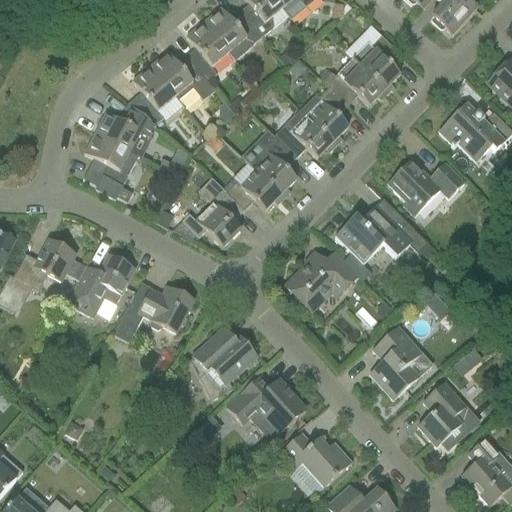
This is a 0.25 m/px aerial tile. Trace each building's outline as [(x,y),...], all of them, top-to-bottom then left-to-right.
[(270,0),(240,0),(251,13),(242,21),(260,42),(269,34),(269,22),(281,13),(270,0)] [(317,0),(270,0),(281,13),(289,23),(316,1),(317,0)] [(401,0),(401,1),(409,9),(412,9),(414,6),(421,13),(432,1),(433,0),(401,0)] [(431,19),(430,20),(450,39),(476,10),(464,0),(433,0),(432,1),(441,9),(431,20),(431,19)] [(233,28),(220,12),(202,27),(227,57),(233,64),(260,42),(242,21),(233,28)] [(206,86),(216,78),(210,71),(227,57),(202,27),(185,41),(198,57),(189,65),(206,86)] [(379,40),(368,51),(353,66),(358,71),(386,99),(393,92),(389,88),(398,79),(387,69),(398,58),(379,40)] [(166,57),(148,71),(181,111),(183,113),(198,101),(201,105),(213,95),(206,86),(189,65),(179,73),(166,57)] [(287,71),(285,72),(291,78),(292,77),(298,77),(304,72),(296,63),(287,71)] [(511,64),(510,63),(486,87),(500,101),(511,113),(511,64)] [(386,99),(358,71),(353,66),(338,81),(334,81),(325,73),(317,82),(327,92),(346,111),(356,100),(367,111),(376,102),(379,105),(386,99)] [(144,102),(131,113),(152,130),(162,122),(164,125),(181,111),(148,71),(131,86),(140,97),(144,102)] [(298,115),(334,151),(341,144),(337,141),(346,132),(336,121),(346,111),(327,92),(316,103),(313,100),(298,115)] [(237,100),(227,109),(235,117),(244,109),(237,100)] [(474,118),(465,109),(437,136),(451,149),(449,151),(452,154),(456,149),(474,167),(489,153),(496,159),(511,142),(511,136),(506,131),(492,117),(484,125),(476,116),(474,118)] [(243,112),(235,120),(242,126),(249,118),(243,112)] [(101,124),(93,138),(136,161),(140,163),(150,143),(146,141),(152,130),(131,113),(124,126),(123,128),(107,119),(104,118),(101,124)] [(273,141),(294,163),(304,152),(315,163),(324,154),(328,157),(334,151),(298,115),(273,141)] [(250,171),(249,171),(254,176),(255,176),(282,203),(289,196),(285,193),(295,184),(284,173),(290,167),(294,163),(273,141),(266,134),(255,145),(265,155),(250,171)] [(136,161),(93,138),(82,158),(89,162),(92,163),(81,183),(96,191),(95,193),(94,194),(113,204),(114,203),(114,202),(126,207),(131,197),(119,192),(125,180),(136,161)] [(428,183),(409,164),(386,188),(404,206),(402,209),(413,220),(438,195),(447,203),(463,188),(443,168),(428,183)] [(282,203),(255,176),(254,176),(240,191),(235,186),(224,197),(236,209),(242,215),(253,205),(263,215),(272,206),(276,210),(282,203)] [(188,219),(180,226),(197,243),(204,236),(220,253),(239,234),(231,226),(242,215),(236,209),(224,197),(210,182),(197,196),(210,209),(194,225),(188,219)] [(426,247),(381,203),(359,226),(353,221),(333,241),(361,269),(380,249),(394,263),(408,249),(416,257),(426,247)] [(161,217),(155,227),(166,233),(172,223),(161,217)] [(180,226),(171,236),(192,247),(197,243),(180,226)] [(0,268),(4,262),(13,244),(0,237),(0,268)] [(7,280),(0,293),(0,311),(11,318),(18,315),(30,293),(37,296),(46,279),(59,287),(64,278),(76,285),(84,271),(71,264),(73,261),(74,259),(47,244),(42,252),(36,265),(24,259),(11,282),(7,280)] [(356,281),(333,258),(331,259),(323,267),(314,258),(305,268),(306,269),(284,291),(309,316),(330,295),(336,301),(356,281)] [(72,296),(66,309),(91,323),(98,310),(101,303),(114,310),(119,300),(124,291),(133,274),(107,260),(97,278),(86,272),(76,289),(72,296)] [(130,305),(112,340),(127,348),(142,320),(148,324),(148,325),(149,326),(149,330),(156,334),(160,331),(174,339),(182,323),(192,305),(165,291),(160,300),(148,294),(139,310),(130,305)] [(432,297),(422,307),(439,325),(449,315),(432,297)] [(384,310),(379,315),(379,326),(384,331),(395,320),(384,310)] [(207,345),(190,361),(192,362),(205,378),(198,384),(209,406),(231,394),(227,386),(241,374),(256,361),(241,344),(236,348),(222,332),(207,345)] [(392,405),(407,392),(430,370),(413,351),(396,332),(386,341),(371,354),(373,357),(381,366),(371,375),(367,379),(374,385),(392,405)] [(472,353),(464,360),(472,371),(481,365),(472,353)] [(238,399),(225,412),(241,431),(248,424),(268,446),(279,437),(289,428),(304,415),(277,385),(271,390),(270,391),(260,380),(245,394),(238,399)] [(448,452),(456,445),(467,436),(466,436),(476,427),(463,412),(464,412),(442,388),(436,393),(421,406),(431,418),(416,431),(434,452),(442,445),(448,452)] [(210,421),(203,427),(214,438),(221,432),(210,421)] [(70,426),(64,438),(75,444),(79,436),(78,430),(70,426)] [(497,427),(487,435),(492,440),(501,432),(497,427)] [(285,451),(279,456),(290,469),(296,463),(301,468),(291,477),(312,501),(322,492),(335,480),(351,467),(337,451),(330,457),(318,443),(310,449),(300,437),(285,451)] [(511,506),(511,494),(510,492),(511,489),(511,475),(483,443),(466,458),(474,467),(460,481),(487,511),(500,500),(508,510),(511,506)] [(0,500),(21,477),(2,460),(2,459),(0,456),(0,500)] [(105,486),(112,478),(103,470),(96,478),(105,486)] [(361,506),(347,490),(333,504),(325,511),(390,511),(375,493),(361,506)] [(109,492),(104,499),(109,504),(115,498),(109,492)] [(234,511),(245,502),(237,492),(226,502),(234,511)] [(75,511),(73,509),(70,511),(63,511),(54,504),(47,511),(25,511),(15,503),(6,511),(75,511)]
